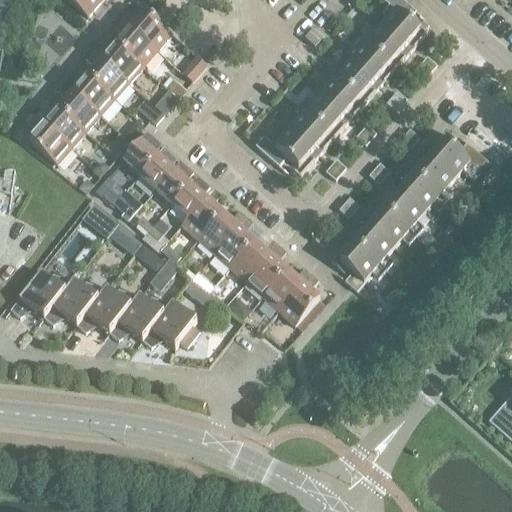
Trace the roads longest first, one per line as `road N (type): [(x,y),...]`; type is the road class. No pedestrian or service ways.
road 1 (residential): [(480,42),(312,227),(204,129),(250,76),(251,28)]
road 2 (residential): [(215,451),(226,390),(0,359)]
road 3 (unclassified): [(511,300),(332,510)]
road 4 (secondary): [(215,451),(147,430),(0,410)]
road 5 (residential): [(122,0),(12,119)]
road 6 (secondary): [(332,510),(215,451)]
